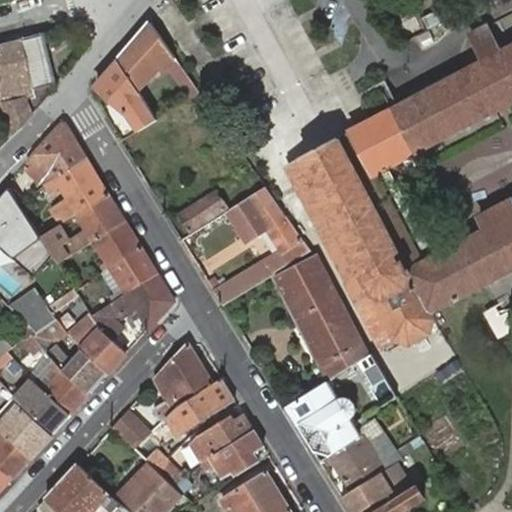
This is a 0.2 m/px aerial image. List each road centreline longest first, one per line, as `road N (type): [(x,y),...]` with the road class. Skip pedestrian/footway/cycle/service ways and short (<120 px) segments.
road 1 (residential): [(15,511),(185,323),(207,312)]
road 2 (residential): [(61,96),(86,117),(207,312)]
road 3 (residential): [(207,312),(327,511)]
road 4 (residential): [(0,21),(92,1),(127,22)]
